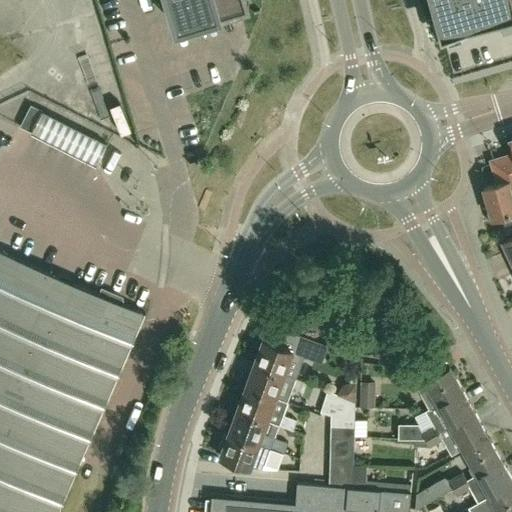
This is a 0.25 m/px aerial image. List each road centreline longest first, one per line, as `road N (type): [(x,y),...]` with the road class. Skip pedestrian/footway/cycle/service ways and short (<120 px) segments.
road 1 (secondary): [(156,511),(167,457),(256,234),(287,196),(335,164)]
road 2 (tertiary): [(511,384),(402,187)]
